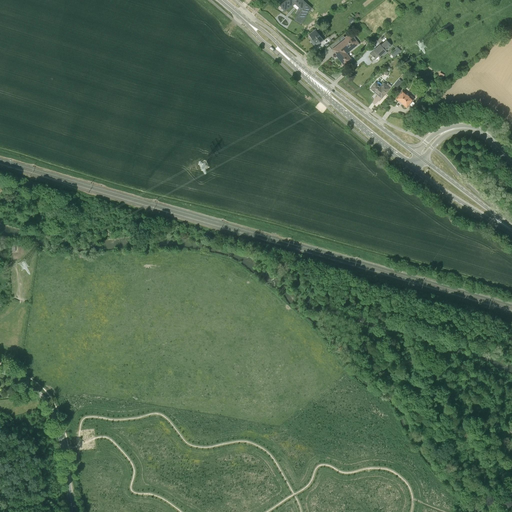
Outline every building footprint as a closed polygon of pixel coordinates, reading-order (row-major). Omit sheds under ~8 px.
[(311,7),(307,4),(303,0),(287,0),(283,4),(287,9),(294,4),(299,8),(295,14),(298,15),(295,20),(301,24),(311,7)] [(321,32),(318,29),(309,36),(314,41),(313,42),(315,44),(316,44),(323,39),(323,38),(325,36),(321,32)] [(346,65),(352,60),(347,54),(359,44),(351,33),(331,48),(342,62),(343,61),(346,65)] [(390,47),(388,45),(389,43),(386,41),(384,43),(381,46),(380,44),(373,51),(374,51),(370,54),(375,60),(379,57),(380,58),(386,51),(390,47)] [(381,86),(376,83),(371,89),(382,98),(390,88),(384,83),(381,86)] [(407,94),(403,91),(396,99),(407,108),(410,104),(412,106),(415,103),(413,102),(414,100),(413,99),(414,98),(408,93),(407,94)]
